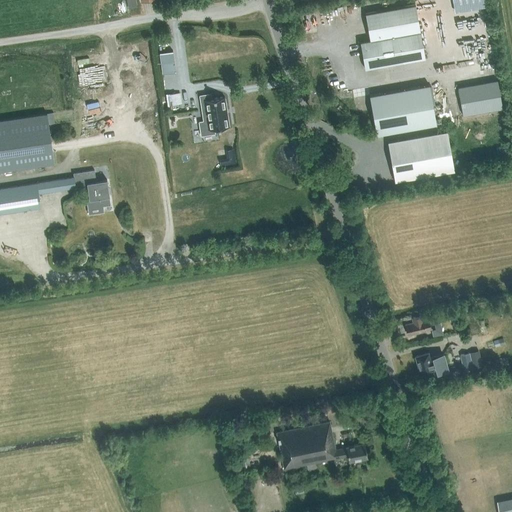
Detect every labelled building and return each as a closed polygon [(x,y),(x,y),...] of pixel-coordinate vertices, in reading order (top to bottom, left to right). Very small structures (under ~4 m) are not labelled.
[(135,0),(126,0),(128,8),(137,7),(135,0)] [(425,57),(421,32),(415,3),(366,13),(370,39),(360,41),(365,68),(425,57)] [(458,87),(463,115),(502,108),(497,80),(458,87)] [(429,84),(370,95),(377,134),(436,124),(429,84)] [(182,104),(182,92),(167,92),(167,105),(182,104)] [(214,129),(229,127),(224,97),(211,99),(210,94),(199,96),(203,121),(199,122),(201,136),(214,134),(214,129)] [(0,170),(53,164),(48,125),(55,124),(53,114),(0,120),(0,170)] [(388,141),(395,181),(454,170),(447,130),(388,141)] [(509,160),(507,148),(495,150),(497,162),(509,160)] [(220,167),(236,164),(233,149),(225,150),(226,158),(219,159),(220,167)] [(0,187),(0,212),(40,207),(38,192),(75,186),(74,185),(87,183),(89,199),(87,199),(88,208),(110,204),(109,196),(106,179),(95,181),(94,170),(78,172),(73,173),(73,177),(0,187)] [(438,311),(432,313),(434,322),(440,320),(438,311)] [(429,320),(432,320),(430,314),(412,318),(413,323),(406,325),(407,327),(405,327),(407,332),(408,332),(409,334),(416,332),(416,333),(425,331),(425,330),(431,328),(429,320)] [(436,328),(433,329),(434,336),(444,334),(441,322),(435,324),(436,328)] [(429,358),(428,352),(415,356),(420,373),(433,369),(433,372),(435,379),(448,375),(449,377),(461,373),(459,368),(449,371),(443,354),(429,358)] [(473,367),(470,352),(461,354),(464,369),(473,367)] [(335,449),(330,421),(277,432),(284,469),(326,461),(326,459),(333,458),(333,459),(347,456),(348,462),(367,458),(364,443),(335,449)] [(499,511),(511,511),(511,495),(498,498),(499,511)]
